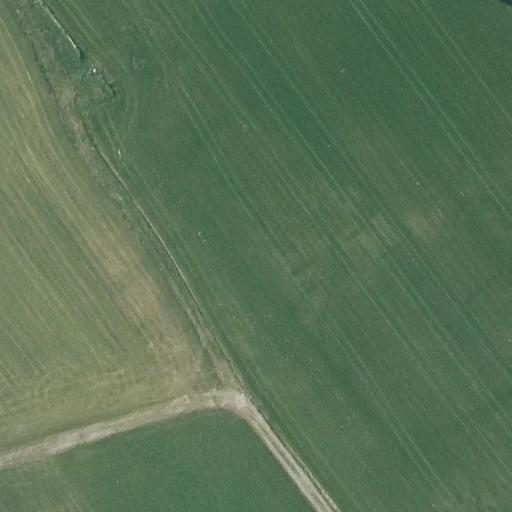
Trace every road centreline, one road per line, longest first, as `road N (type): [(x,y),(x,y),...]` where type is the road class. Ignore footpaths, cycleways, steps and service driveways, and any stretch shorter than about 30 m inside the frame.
road 1 (track): [(330,511),(70,126),(14,0)]
road 2 (track): [(248,401),(206,402),(0,464)]
